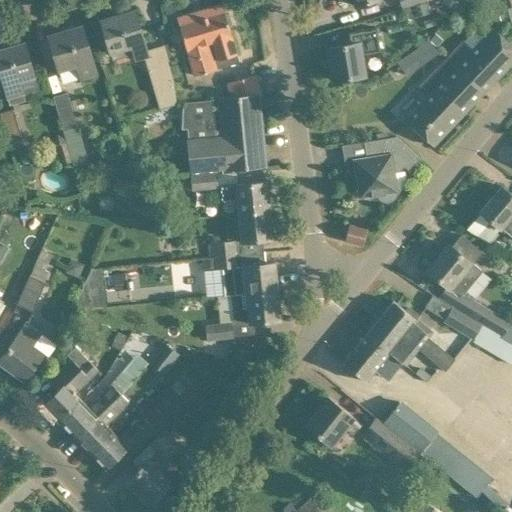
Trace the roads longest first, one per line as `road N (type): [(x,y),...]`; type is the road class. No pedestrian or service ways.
road 1 (residential): [(313,249),(277,0)]
road 2 (residential): [(370,261),(511,91)]
road 3 (residential): [(201,511),(257,408),(309,334)]
road 4 (tertiary): [(96,511),(0,414)]
